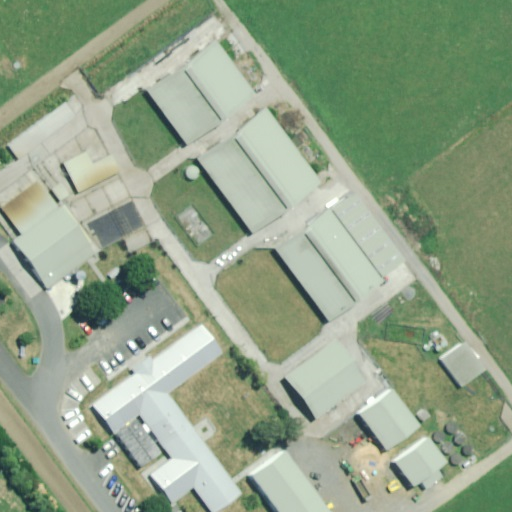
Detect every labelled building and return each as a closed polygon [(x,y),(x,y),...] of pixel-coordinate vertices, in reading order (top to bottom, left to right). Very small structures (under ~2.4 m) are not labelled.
[(211,41),(143,91),(184,146),(252,96),(211,41)] [(73,118),(62,105),(6,147),(16,161),(73,118)] [(319,183),(263,110),(195,162),(251,235),(319,183)] [(88,164),(82,153),(61,164),(76,193),(117,172),(107,154),(88,164)] [(97,255),(62,208),(58,211),(36,182),(0,208),(0,210),(21,239),(15,243),(49,290),(97,255)] [(59,183),(49,190),(57,201),(67,194),(59,183)] [(327,323),(380,282),(324,209),(271,250),(327,323)] [(162,451),(169,460),(149,475),(170,504),(191,488),(208,511),(216,511),(240,494),(167,394),(221,354),(199,324),(150,361),(147,357),(129,370),(132,374),(89,405),(111,435),(113,434),(137,416),(162,451)] [(362,382),(332,341),(282,379),(312,419),(362,382)] [(481,371),(461,344),(438,361),(458,388),(481,371)] [(415,426),(388,391),(355,415),(382,451),(415,426)] [(137,416),(113,434),(138,468),(162,451),(137,416)] [(423,439),(391,463),(409,487),(418,481),(424,490),(440,478),(433,470),(442,463),(423,439)] [(324,511),(280,452),(247,476),(273,511),(324,511)]
